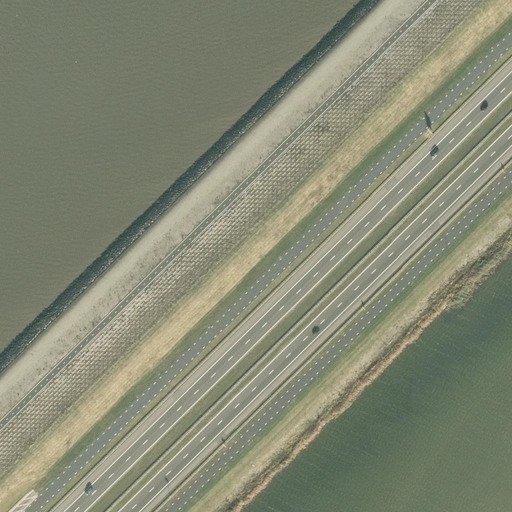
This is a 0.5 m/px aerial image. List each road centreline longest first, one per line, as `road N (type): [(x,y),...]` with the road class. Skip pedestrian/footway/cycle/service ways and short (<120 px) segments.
road 1 (unclassified): [(28,511),(511,38)]
road 2 (motorway): [(511,81),(74,511)]
road 3 (motorway): [(130,511),(511,138)]
road 4 (unclassified): [(169,511),(511,174)]
